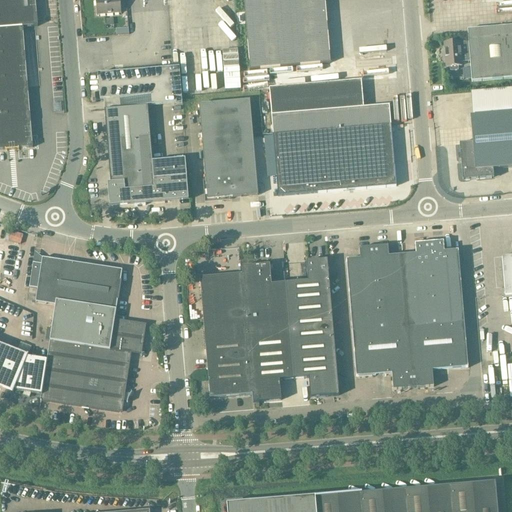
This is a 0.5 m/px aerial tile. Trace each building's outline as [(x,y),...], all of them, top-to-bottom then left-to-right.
[(0,0),(0,150),(32,148),(22,28),(37,27),(34,0),(0,0)] [(95,0),(97,16),(121,14),(120,2),(124,1),(123,0),(95,0)] [(330,64),(324,0),(243,0),(250,71),(330,64)] [(459,43),(444,44),(446,68),(449,68),(450,72),(458,71),(458,67),(461,67),(461,63),(470,62),(472,83),(511,79),(511,27),(498,28),(467,31),(468,43),(459,43)] [(257,196),(249,102),(199,106),(207,201),(257,196)] [(363,109),(271,117),(278,197),(395,187),(389,107),(363,109)] [(147,108),(104,111),(110,185),(108,185),(109,208),(188,201),(185,161),(152,164),(147,108)] [(461,156),(458,156),(459,161),(461,161),(463,161),(465,181),(492,179),(491,170),(493,169),(511,168),(511,113),(472,117),(473,143),(474,145),(462,146),(463,155),(461,156)] [(359,260),(346,261),(356,378),(392,375),(393,391),(433,388),(432,371),(468,368),(457,251),(444,252),(443,242),(414,245),(415,255),(388,257),(387,247),(359,250),(359,260)] [(511,246),(511,250),(511,257),(501,258),(505,297),(511,296),(511,246)] [(0,345),(0,389),(12,394),(14,392),(41,396),(40,401),(79,407),(120,414),(130,352),(133,334),(123,333),(124,323),(114,321),(115,318),(117,302),(118,302),(121,282),(120,282),(122,272),(42,259),(40,259),(37,257),(34,258),(33,264),(29,288),(29,289),(27,300),(36,301),(35,304),(55,307),(46,361),(27,358),(28,356),(0,345)] [(338,396),(326,261),(306,263),(307,283),(271,286),(269,267),(241,269),(242,276),(200,280),(210,400),(252,396),(253,404),(281,402),(279,382),(308,379),(310,399),(338,396)] [(133,334),(130,352),(142,353),(146,323),(115,318),(114,321),(124,323),(123,333),(133,334)] [(496,511),(494,484),(449,488),(451,511),(496,511)] [(451,511),(449,488),(404,492),(406,511),(451,511)] [(406,511),(404,492),(360,496),(360,511),(406,511)] [(360,511),(360,496),(315,499),(315,511),(360,511)] [(315,511),(315,499),(270,503),(270,511),(315,511)] [(270,511),(270,503),(228,507),(227,511),(270,511)]
